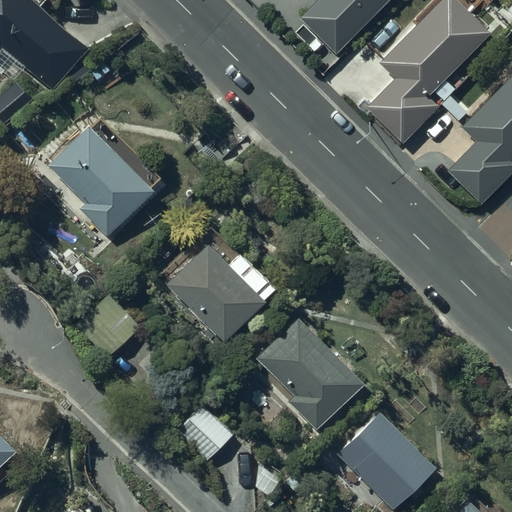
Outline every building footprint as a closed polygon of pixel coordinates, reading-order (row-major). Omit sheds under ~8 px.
[(97,48),(35,0),(0,0),(0,48),(60,95),(97,48)] [(391,0),(313,0),(296,18),(337,57),(391,0)] [(492,38),(454,0),(447,0),(379,66),(395,82),(367,108),(402,144),(439,109),(428,98),(492,38)] [(511,84),(463,132),(477,147),(448,175),(485,210),(511,179),(511,84)] [(160,192),(92,128),(53,170),(86,200),(78,209),(113,242),(160,192)] [(261,308),(202,245),(159,285),(217,348),(261,308)] [(75,329),(108,364),(142,333),(109,297),(75,329)] [(311,433),(358,390),(295,321),(248,365),(311,433)] [(202,411),(178,437),(209,466),(233,440),(202,411)] [(396,511),(399,511),(437,472),(378,416),(339,458),(396,511)] [(0,474),(16,458),(0,442),(0,474)] [(476,511),(468,503),(459,511),(476,511)]
